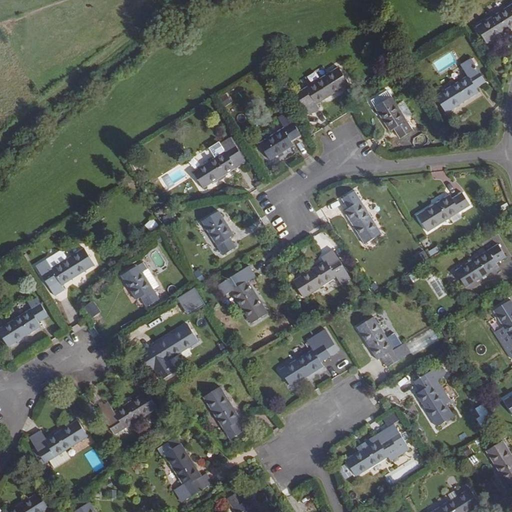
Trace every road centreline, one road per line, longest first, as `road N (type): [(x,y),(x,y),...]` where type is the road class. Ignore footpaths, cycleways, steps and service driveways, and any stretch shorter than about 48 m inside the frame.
road 1 (residential): [(510,154),(384,168),(349,134),(333,143),(330,166),(297,187),(290,211)]
road 2 (residential): [(0,466),(19,388),(75,355),(95,365)]
road 3 (residential): [(338,511),(324,475),(299,443),(343,407)]
